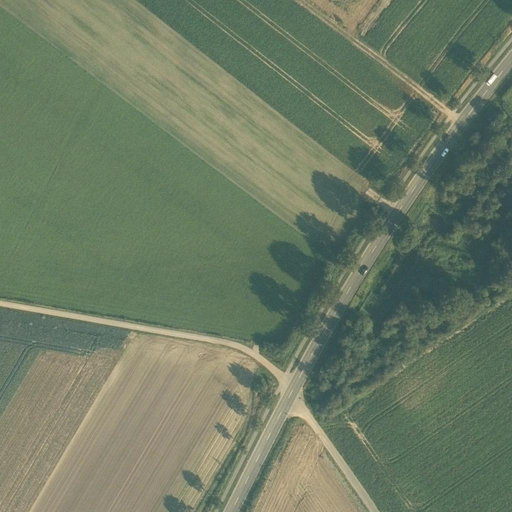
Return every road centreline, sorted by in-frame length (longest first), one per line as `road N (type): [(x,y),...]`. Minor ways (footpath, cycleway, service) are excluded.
road 1 (secondary): [(511,59),(375,245),(230,511)]
road 2 (track): [(0,302),(229,343),(258,356),(283,378),(374,511)]
road 3 (track): [(461,121),(302,0)]
